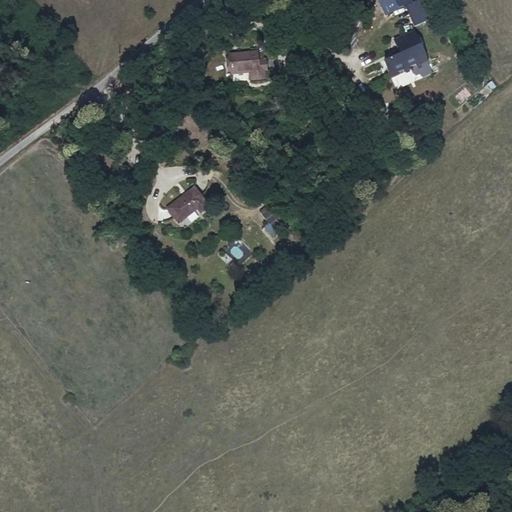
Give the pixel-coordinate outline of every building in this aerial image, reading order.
[(417,0),(406,4),(414,25),(431,19),(423,0),(417,0)] [(373,58),(381,80),(426,65),(418,41),(406,45),(401,31),(385,37),(391,52),(373,58)] [(230,55),(231,72),(258,70),(258,53),(230,55)] [(166,209),(178,225),(196,209),(200,214),(209,207),(192,186),(166,209)] [(261,210),(251,217),(268,238),(274,234),(267,224),(270,221),(261,210)]
